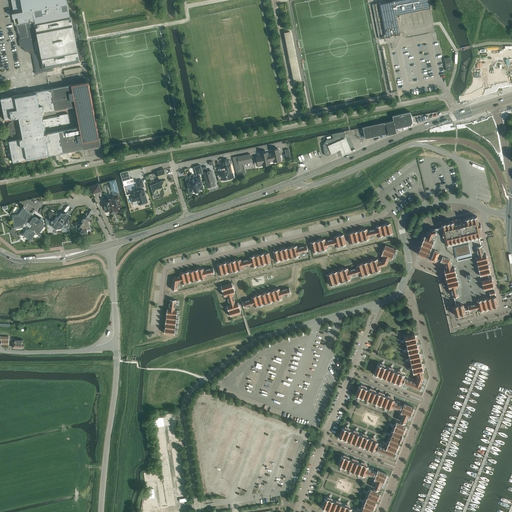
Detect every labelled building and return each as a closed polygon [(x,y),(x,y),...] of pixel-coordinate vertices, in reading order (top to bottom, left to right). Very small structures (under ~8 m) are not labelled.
[(11,0),(15,18),(17,25),(16,27),(17,33),(19,33),(20,39),(19,41),(20,47),(21,47),(23,47),(24,49),(27,51),(28,50),(29,53),(30,53),(32,53),(33,57),(35,67),(36,72),(35,73),(35,74),(37,75),(38,75),(38,74),(43,73),(44,72),(45,71),(46,72),(47,72),(53,71),(54,70),(53,67),(80,62),(79,60),(84,59),(84,58),(84,53),(82,52),(82,51),(83,50),(82,46),(81,45),(81,44),(82,43),(81,38),(80,38),(79,37),(80,35),(79,31),(78,30),(78,29),(79,28),(78,24),(77,23),(76,22),(77,21),(76,16),(75,16),(71,16),(71,14),(70,14),(69,8),(68,2),(67,0),(11,0)] [(380,3),(373,5),(380,39),(386,38),(401,35),(396,14),(400,13),(419,10),(430,7),(428,0),(395,0),(392,1),(382,3),(380,3)] [(301,81),(291,31),(284,32),(294,82),(301,81)] [(444,58),(444,59),(446,66),(447,71),(453,70),(450,57),(444,58)] [(81,67),(64,70),(65,75),(82,72),(81,67)] [(85,149),(101,145),(89,81),(72,85),(50,89),(1,98),(1,99),(5,119),(5,120),(18,117),(18,119),(16,120),(15,120),(14,121),(12,122),(10,123),(9,125),(9,127),(9,129),(9,131),(10,133),(11,135),(13,136),(15,137),(17,137),(18,137),(22,136),(22,138),(9,141),(13,162),(63,153),(85,149)] [(386,122),(363,127),(365,138),(388,133),(388,134),(396,132),(396,130),(396,129),(409,126),(411,125),(413,123),(413,121),(412,117),(411,112),(393,116),(393,117),(394,120),(386,122)] [(327,140),(323,145),(325,156),(330,155),(330,154),(332,153),(329,146),(337,142),(336,141),(341,139),(341,137),(346,136),(345,134),(345,132),(345,131),(332,134),(332,135),(333,136),(333,138),(327,140)] [(337,142),(329,146),(332,153),(340,149),(341,152),(343,155),(352,151),(350,148),(346,138),(337,141),(337,142)] [(272,153),(268,154),(269,162),(273,161),(273,162),(281,160),(278,149),(271,151),(272,153)] [(257,161),(256,162),(257,166),(258,166),(263,165),(270,163),(269,162),(268,154),(267,152),(261,154),(261,153),(259,153),(259,156),(257,157),(257,160),(257,161)] [(250,154),(233,157),(233,159),(237,174),(245,173),(243,164),(251,162),(250,154)] [(224,170),(220,171),(222,179),(226,178),(226,179),(227,179),(227,178),(230,177),(230,178),(234,177),(231,165),(230,165),(228,160),(223,161),(224,167),(223,167),(224,170)] [(201,165),(195,167),(197,175),(199,174),(203,173),(201,165)] [(206,166),(202,168),(203,173),(204,173),(208,187),(215,185),(211,171),(207,172),(206,166)] [(158,184),(151,186),(153,193),(160,191),(161,195),(163,195),(164,195),(165,196),(167,195),(167,194),(168,193),(170,193),(166,180),(165,177),(166,176),(164,170),(157,172),(159,178),(161,178),(162,181),(157,183),(158,184)] [(197,176),(187,179),(189,184),(188,185),(189,187),(191,192),(195,191),(195,192),(196,192),(198,192),(199,191),(199,190),(203,188),(200,176),(197,176)] [(106,200),(103,201),(106,212),(109,210),(110,213),(111,212),(112,213),(112,214),(116,212),(117,212),(117,211),(118,210),(118,208),(120,207),(121,205),(120,203),(119,203),(117,197),(118,197),(118,196),(120,196),(119,192),(116,179),(109,181),(113,194),(114,197),(110,198),(109,197),(107,198),(107,199),(106,199),(106,200)] [(135,193),(130,194),(133,202),(134,205),(139,204),(147,202),(144,189),(143,187),(144,187),(142,180),(136,182),(138,189),(139,188),(140,190),(135,192),(135,193)] [(95,185),(91,187),(92,193),(93,194),(98,192),(101,191),(99,184),(95,185)] [(18,214),(12,215),(14,229),(22,228),(25,223),(28,222),(33,225),(30,229),(27,229),(23,235),(28,239),(32,238),(36,233),(40,232),(45,226),(42,224),(44,221),(44,220),(41,218),(40,220),(25,209),(24,206),(18,214)] [(50,212),(49,213),(50,219),(53,221),(51,221),(53,227),(56,230),(70,227),(68,220),(71,216),(67,214),(65,214),(62,212),(56,214),(52,211),(50,212)] [(76,225),(75,227),(81,231),(82,234),(87,233),(87,230),(90,227),(89,222),(88,222),(93,216),(94,216),(96,214),(91,211),(85,219),(82,219),(82,220),(82,222),(83,222),(80,225),(80,224),(76,225)] [(425,236),(418,254),(427,258),(431,259),(436,261),(437,259),(441,260),(441,261),(445,263),(447,268),(445,268),(449,288),(452,287),(456,305),(453,306),(456,316),(466,313),(465,311),(469,310),(479,308),(479,310),(498,305),(496,296),(495,293),(495,290),(494,287),(491,277),(489,277),(488,273),(491,273),(486,254),(484,254),(482,245),(481,245),(479,236),(482,235),(480,227),(481,227),(481,224),(479,224),(477,216),(465,219),(465,221),(454,224),(454,222),(441,225),(442,227),(436,229),(435,228),(429,230),(427,236),(425,236)] [(377,226),(376,227),(377,229),(378,234),(379,236),(382,235),(383,235),(384,235),(387,234),(388,234),(386,224),(385,225),(384,225),(378,226),(377,226)] [(384,249),(384,250),(392,254),(394,254),(394,253),(396,250),(396,249),(392,247),(386,245),(384,248),(384,249)] [(383,252),(381,255),(384,256),(389,258),(389,259),(392,259),(392,260),(392,258),(394,255),(394,254),(392,254),(384,250),(383,251),(383,252)] [(379,261),(378,261),(380,267),(387,265),(388,262),(389,259),(389,258),(384,256),(382,260),(381,261),(380,261),(379,261)] [(373,260),(372,261),(376,271),(377,271),(380,270),(381,270),(380,267),(378,261),(379,261),(378,259),(375,260),(373,260)] [(367,262),(370,273),(371,273),(372,272),(375,272),(376,271),(372,261),(371,261),(370,261),(367,262)] [(363,263),(362,264),(365,274),(366,274),(369,273),(370,273),(367,262),(364,263),(363,263)] [(360,264),(357,265),(357,266),(357,268),(358,268),(359,273),(360,276),(361,276),(364,275),(365,274),(362,264),(361,264),(360,264)] [(204,270),(205,276),(206,276),(211,274),(214,274),(215,273),(213,268),(206,270),(205,270),(204,270)] [(343,270),(342,270),(346,280),(347,280),(350,279),(351,279),(350,276),(348,271),(349,271),(348,268),(345,269),(343,269),(343,270)] [(349,271),(348,271),(350,276),(356,274),(359,273),(358,268),(357,268),(351,270),(350,270),(349,271)] [(337,271),(340,282),(341,282),(342,282),(345,281),(346,280),(342,270),(340,270),(337,271)] [(333,272),(332,273),(335,283),(337,283),(340,282),(337,271),(334,272),(333,272)] [(330,273),(327,274),(330,285),(331,285),(334,284),(335,283),(332,273),(331,273),(330,273)] [(172,282),(172,289),(177,290),(177,289),(178,286),(178,282),(182,281),(180,276),(173,277),(173,281),(172,282)] [(232,283),(221,286),(222,287),(223,290),(223,291),(234,288),(233,287),(233,286),(232,283)] [(234,288),(223,291),(223,292),(224,295),(225,297),(227,296),(233,294),(235,293),(235,294),(235,293),(234,290),(234,289),(234,288)] [(280,291),(282,296),(291,293),(289,288),(282,290),(280,291)] [(233,294),(227,296),(228,299),(230,305),(236,303),(235,302),(235,301),(233,294)] [(250,300),(243,302),(245,307),(248,306),(254,305),(252,299),(251,299),(250,300)] [(230,305),(227,305),(228,307),(229,310),(229,311),(240,308),(239,307),(239,306),(238,302),(236,303),(230,305)] [(240,308),(229,311),(229,312),(230,315),(231,316),(241,313),(240,310),(240,309),(240,308)] [(405,378),(403,383),(420,390),(422,385),(421,384),(424,377),(423,372),(424,371),(415,334),(415,333),(405,336),(406,339),(406,340),(409,351),(409,352),(411,360),(411,361),(413,369),(413,371),(414,374),(417,373),(418,374),(418,376),(418,377),(416,382),(415,382),(414,382),(412,381),(410,380),(405,378)] [(0,336),(0,340),(2,340),(2,344),(9,345),(9,341),(7,340),(7,337),(0,336)] [(15,343),(13,343),(13,348),(24,348),(24,343),(23,343),(23,340),(15,340),(15,343)] [(374,372),(374,373),(401,384),(405,375),(400,373),(398,372),(391,369),(389,369),(382,366),(381,365),(378,364),(374,372)] [(359,385),(355,395),(358,396),(359,396),(370,400),(371,401),(379,404),(380,404),(388,407),(389,408),(392,409),(392,408),(392,407),(394,407),(395,408),(400,410),(402,410),(401,413),(403,414),(401,418),(401,420),(400,421),(405,423),(408,416),(410,416),(414,407),(404,403),(403,407),(401,407),(401,406),(402,404),(394,401),(395,400),(359,385)] [(379,445),(377,451),(394,457),(406,425),(397,422),(395,427),(394,428),(391,436),(391,437),(388,445),(387,446),(386,449),(385,448),(384,448),(379,445)] [(342,427),(339,436),(375,451),(379,441),(373,439),(372,439),(364,436),(363,435),(355,432),(354,432),(346,429),(345,428),(342,427)] [(342,455),(338,465),(341,466),(342,466),(352,470),(353,471),(361,474),(362,474),(365,476),(366,474),(367,474),(368,475),(374,477),(374,476),(375,477),(374,479),(377,480),(375,485),(375,486),(374,488),(379,490),(382,482),(384,483),(387,473),(378,470),(376,474),(375,473),(376,471),(368,468),(369,466),(342,455)] [(372,511),(380,492),(379,491),(371,488),(368,494),(368,495),(365,503),(364,504),(361,511),(372,511)] [(322,506),(321,507),(334,511),(350,511),(352,508),(347,506),(346,506),(338,502),(337,502),(329,499),(328,499),(325,497),(322,506)]
